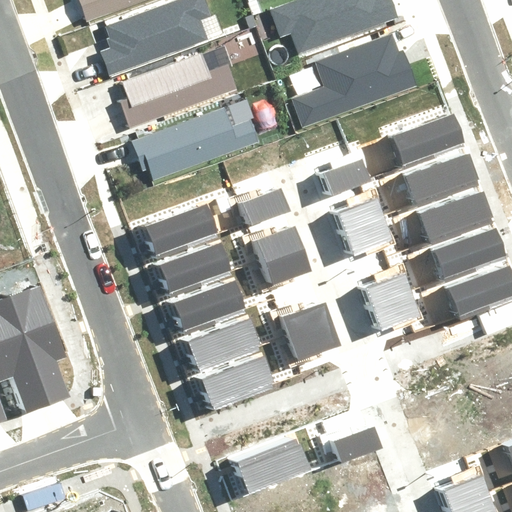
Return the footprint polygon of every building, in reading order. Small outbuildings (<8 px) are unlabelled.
[(78,0),(84,15),(126,0),(78,0)] [(104,44),(98,46),(106,70),(203,35),(195,14),(208,9),(204,0),(163,0),(101,23),(105,34),(100,35),(104,44)] [(288,28),(295,49),(393,12),(388,0),(284,0),(268,6),(277,32),(288,28)] [(291,94),(300,122),(415,84),(402,48),(397,50),(390,28),(311,55),(321,83),(291,94)] [(118,90),(130,122),(236,84),(228,62),(202,71),(195,51),(119,78),(123,88),(118,90)] [(145,165),(150,176),(253,136),(244,114),(227,120),(219,100),(127,136),(139,167),(145,165)] [(389,140),(399,167),(462,144),(451,117),(389,140)] [(402,178),(412,205),(475,182),(464,154),(402,178)] [(358,160),(327,172),(339,202),(370,190),(358,160)] [(417,213),(427,241),(490,218),(479,190),(417,213)] [(269,191),(237,203),(249,233),(281,220),(269,191)] [(375,202),(343,214),(357,252),(390,240),(375,202)] [(146,228),(157,255),(219,232),(209,205),(146,228)] [(429,254),(440,282),(502,258),(492,231),(429,254)] [(286,233),(254,245),(268,283),(300,271),(286,233)] [(159,266),(169,293),(232,270),(222,242),(159,266)] [(442,290),(453,318),(511,295),(511,285),(505,267),(442,290)] [(174,301),(184,329),(247,306),(237,278),(174,301)] [(405,278),(373,290),(387,328),(420,316),(405,278)] [(10,295),(50,402),(71,395),(59,361),(69,357),(42,283),(10,295)] [(27,411),(50,402),(10,295),(0,298),(0,367),(5,381),(15,377),(27,411)] [(316,309),(283,321),(298,359),(330,346),(316,309)] [(187,342),(197,370),(260,346),(249,319),(187,342)] [(200,378),(210,406),(273,383),(262,355),(200,378)] [(362,429),(328,443),(338,467),(373,453),(362,429)] [(420,473),(460,458),(450,430),(410,445),(420,473)] [(230,467),(241,494),(303,471),(293,443),(230,467)] [(445,492),(452,511),(453,511),(493,498),(485,477),(445,492)] [(453,511),(498,511),(493,498),(453,511)]
